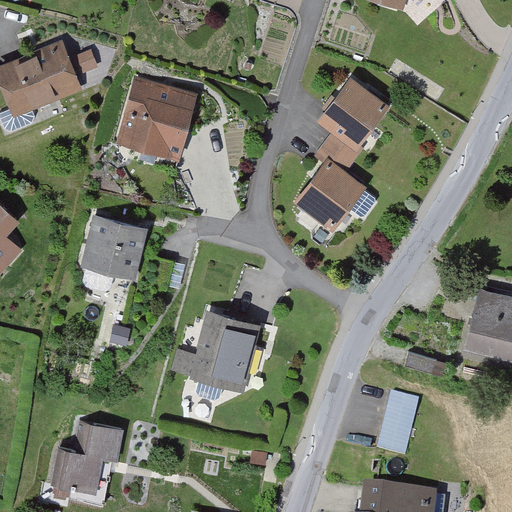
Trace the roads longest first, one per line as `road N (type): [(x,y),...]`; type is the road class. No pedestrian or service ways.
road 1 (residential): [(369,320),(278,251),(263,227),(266,169),(317,0)]
road 2 (residential): [(511,85),(461,181),(369,320)]
road 3 (residential): [(369,320),(297,511)]
